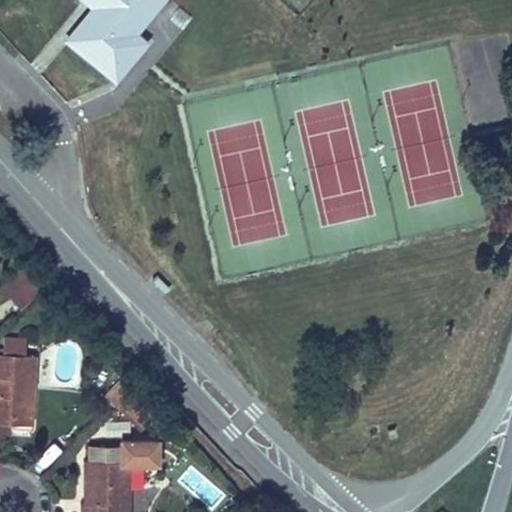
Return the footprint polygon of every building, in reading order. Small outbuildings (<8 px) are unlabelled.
[(78,0),(88,8),(61,41),(113,84),(148,42),(137,33),(164,0),(78,0)] [(23,286),(5,269),(0,273),(0,305),(2,307),(23,286)] [(169,289),(156,276),(150,282),(163,295),(169,289)] [(0,356),(0,422),(16,424),(20,358),(7,357),(0,356)] [(78,386),(116,422),(130,407),(92,371),(78,386)] [(112,511),(113,466),(68,461),(66,511),(112,511)]
